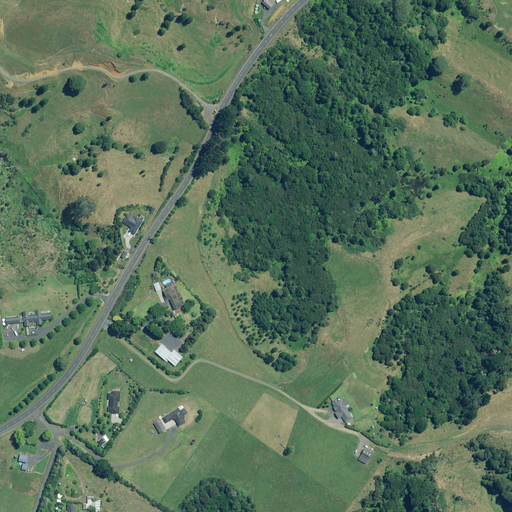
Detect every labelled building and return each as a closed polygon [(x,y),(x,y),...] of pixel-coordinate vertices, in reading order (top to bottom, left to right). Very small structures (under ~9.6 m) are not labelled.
[(134,220),(127,215),(123,222),(131,227),(129,231),(134,235),(142,221),(136,217),(134,220)] [(165,296),(163,297),(165,301),(169,299),(174,310),(181,306),(179,301),(177,302),(176,299),(175,295),(174,295),(171,288),(163,291),(165,296)] [(22,312),(23,317),(19,317),(2,319),(3,325),(24,322),(24,326),(29,326),(29,322),(36,322),(36,325),(42,324),(42,320),(51,319),(50,310),(40,312),(40,310),(35,311),(35,312),(28,313),(27,311),(22,312)] [(171,353),(161,344),(155,352),(166,362),(168,360),(175,366),(182,357),(174,350),(171,353)] [(119,392),(112,391),(112,393),(108,393),(107,399),(109,399),(109,406),(107,406),(107,412),(111,412),(111,413),(119,414),(119,407),(117,407),(117,401),(119,401),(119,392)] [(350,413),(346,406),(348,405),(344,399),(342,400),(341,399),(337,401),(336,399),(330,402),(334,407),(333,408),(335,412),(334,413),(338,419),(341,417),(345,423),(352,418),(349,414),(350,413)] [(180,411),(178,408),(162,418),(166,424),(174,419),(178,426),(185,422),(183,419),(185,418),(184,416),(187,414),(183,408),(180,411)] [(166,430),(161,420),(154,424),(159,434),(166,430)] [(372,453),(364,448),(358,460),(365,465),(372,453)] [(27,456),(19,454),(18,461),(26,463),(27,456)] [(86,503),(83,503),(82,509),(94,509),(93,511),(99,511),(100,500),(94,500),(94,497),(86,496),(86,503)]
